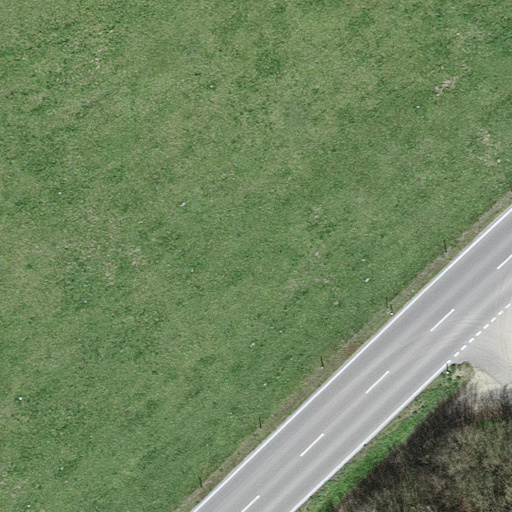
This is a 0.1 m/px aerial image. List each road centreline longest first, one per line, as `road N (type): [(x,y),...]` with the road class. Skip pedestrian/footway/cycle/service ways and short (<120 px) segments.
road 1 (primary): [(241,511),(511,255)]
road 2 (track): [(364,511),(511,368)]
